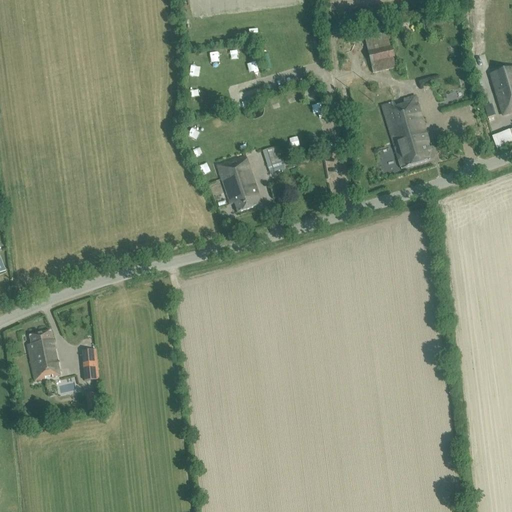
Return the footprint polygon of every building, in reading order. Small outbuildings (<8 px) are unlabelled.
[(364,37),(373,73),(397,67),(388,31),(364,37)] [(286,40),(274,41),(275,50),(287,50),(286,40)] [(493,85),(486,88),(488,94),(496,91),(504,117),(511,114),(511,68),(490,76),(493,85)] [(196,98),(196,89),(186,89),(186,99),(196,98)] [(403,105),(397,107),(394,102),(382,105),(401,168),(429,160),(427,152),(431,151),(415,96),(404,99),(403,105)] [(484,107),(487,118),(494,116),(491,105),(484,107)] [(221,128),(221,120),(211,120),(211,129),(221,128)] [(195,138),(197,131),(188,128),(186,136),(195,138)] [(497,150),(511,144),(511,129),(492,137),(497,150)] [(262,151),(269,171),(282,168),(274,147),(262,151)] [(261,204),(245,156),(217,166),(230,204),(234,203),(237,212),(261,204)] [(59,376),(50,331),(29,336),(31,344),(27,345),(35,380),(59,376)] [(98,380),(95,350),(82,351),(85,381),(98,380)]
